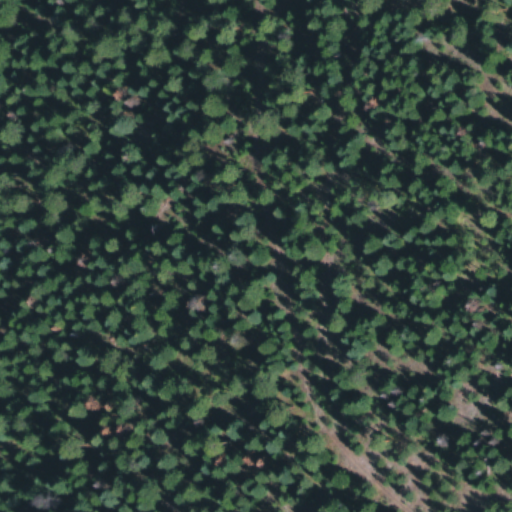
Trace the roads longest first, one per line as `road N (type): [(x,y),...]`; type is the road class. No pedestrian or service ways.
road 1 (track): [(279,511),(239,414),(240,343),(159,0)]
road 2 (track): [(239,414),(281,20),(276,0)]
